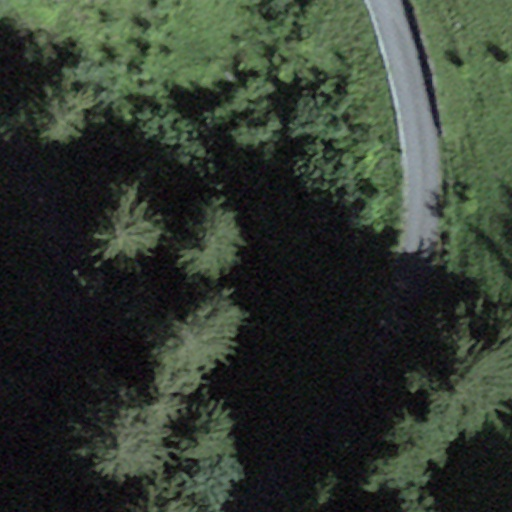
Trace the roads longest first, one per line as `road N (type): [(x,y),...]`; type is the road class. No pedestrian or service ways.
road 1 (unclassified): [(275,511),(330,451),(401,255),(407,135),(383,0)]
road 2 (unclassified): [(0,452),(50,369),(74,285),(34,191),(0,142)]
